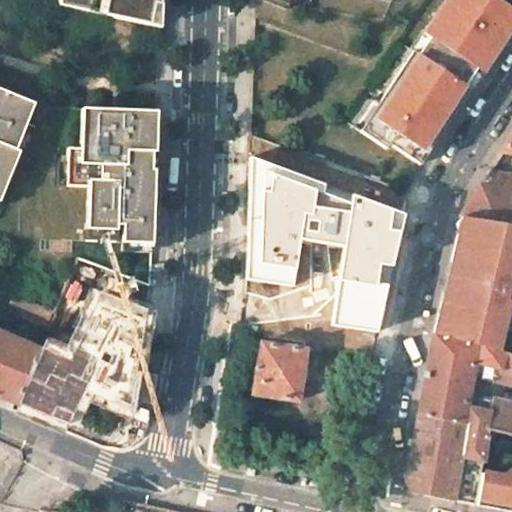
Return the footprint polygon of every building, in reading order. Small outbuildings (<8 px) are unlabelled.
[(59,0),(59,5),(158,26),(159,0),(59,0)] [(408,68),(363,136),(389,153),(392,149),(418,166),(431,149),(511,24),(511,10),(495,0),(452,0),(450,5),(444,1),(422,35),(427,39),(416,56),(428,64),(420,76),(408,68)] [(0,198),(20,150),(16,149),(35,104),(0,89),(0,198)] [(121,243),(151,244),(153,169),(151,169),(151,152),(154,152),(155,111),(81,108),(79,148),(67,148),(66,186),(87,187),(85,230),(116,231),(116,225),(121,225),(121,243)] [(511,133),(500,151),(511,153),(511,133)] [(511,175),(488,172),(461,214),(461,216),(489,221),(511,224),(511,175)] [(359,195),(305,187),(290,296),(344,304),(359,195)] [(499,350),(511,298),(511,224),(489,221),(461,216),(432,333),(460,340),(499,350)] [(99,298),(72,287),(62,310),(59,308),(56,314),(59,316),(38,364),(65,375),(82,335),(99,298)] [(51,312),(13,297),(8,310),(46,325),(51,312)] [(380,310),(350,305),(346,323),(376,328),(380,310)] [(41,349),(0,331),(0,396),(17,404),(35,363),(41,349)] [(460,340),(432,333),(426,369),(475,382),(511,391),(511,353),(499,350),(460,340)] [(112,349),(97,342),(86,365),(101,372),(112,349)] [(306,349),(259,342),(251,394),(298,401),(306,349)] [(38,364),(35,363),(17,404),(49,417),(65,375),(38,364)] [(475,382),(426,369),(418,413),(472,426),(494,431),(511,435),(511,408),(496,404),(495,408),(471,401),(475,382)] [(472,426),(418,413),(403,491),(475,505),(483,474),(488,455),(467,450),(472,426)] [(511,511),(511,473),(501,477),(483,474),(475,505),(511,511)]
